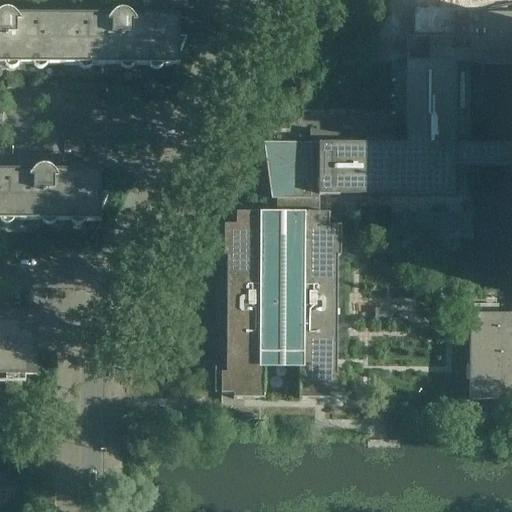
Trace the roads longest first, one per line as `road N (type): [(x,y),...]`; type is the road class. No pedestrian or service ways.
road 1 (residential): [(92,511),(98,359),(120,285)]
road 2 (residential): [(190,137),(162,123),(0,122)]
road 3 (residential): [(120,285),(190,137)]
road 4 (residential): [(190,137),(258,0)]
road 5 (residential): [(0,278),(120,285)]
